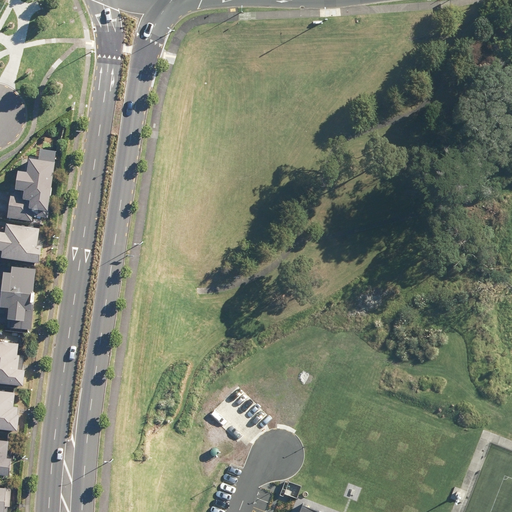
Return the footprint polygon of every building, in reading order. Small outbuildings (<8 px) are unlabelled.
[(10,193),(7,219),(41,223),(42,217),(49,218),(57,152),(41,150),(40,161),(27,160),(26,173),(16,172),(14,189),(18,189),(18,194),(10,193)] [(38,229),(4,225),(3,233),(0,232),(0,251),(1,251),(0,260),(38,265),(40,247),(36,246),(38,229)] [(9,276),(1,275),(0,280),(0,306),(7,307),(5,328),(29,331),(35,269),(10,267),(9,276)] [(0,385),(24,388),(25,372),(17,371),(19,357),(16,357),(17,345),(0,343),(0,385)] [(253,370),(246,364),(235,375),(242,382),(253,370)] [(208,415),(202,421),(231,449),(272,408),(245,381),(239,388),(232,380),(202,409),(208,415)] [(0,429),(17,431),(19,416),(15,416),(16,407),(11,406),(13,394),(0,392),(0,429)] [(7,441),(0,440),(0,474),(9,475),(11,458),(6,458),(7,441)]
